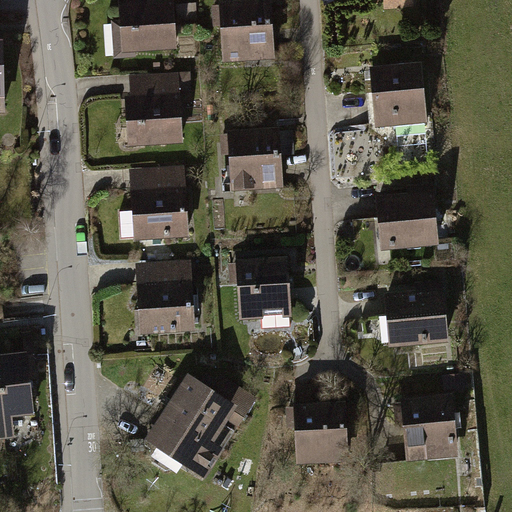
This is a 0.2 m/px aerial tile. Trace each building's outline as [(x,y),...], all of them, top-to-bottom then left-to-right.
[(175,0),(115,0),(120,60),(180,56),(175,0)] [(271,2),(216,6),(220,72),(275,69),(271,2)] [(422,68),(367,71),(371,131),(426,128),(422,68)] [(182,75),(129,78),(133,149),(186,146),(182,75)] [(269,135),(230,138),(233,191),(272,188),(269,135)] [(184,174),(128,177),(132,248),(188,245),(184,174)] [(431,193),(374,196),(378,253),(435,250),(431,193)] [(288,264),(237,266),(240,329),(291,327),(288,264)] [(190,265),(135,268),(138,341),(193,338),(190,265)] [(441,291),(384,293),(386,353),(444,351),(441,291)] [(26,355),(0,358),(0,384),(5,425),(33,422),(26,355)] [(182,375),(139,435),(188,470),(231,409),(182,375)] [(447,396),(401,399),(405,465),(451,463),(447,396)] [(346,407),(294,408),(296,473),(348,471),(346,407)]
